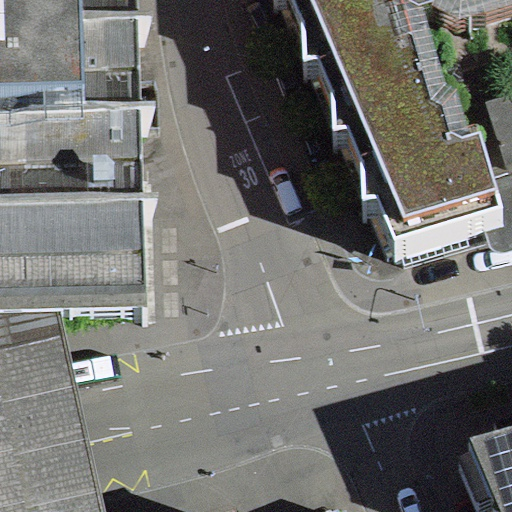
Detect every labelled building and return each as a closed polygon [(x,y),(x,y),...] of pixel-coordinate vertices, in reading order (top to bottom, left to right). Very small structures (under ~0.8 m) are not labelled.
[(0,0),(0,337),(57,329),(56,324),(69,324),(69,326),(71,326),(71,324),(142,322),(142,326),(147,326),(147,322),(144,226),(150,226),(150,221),(144,221),(143,184),(147,184),(147,182),(143,182),(142,170),(147,170),(146,168),(142,168),(141,136),(147,136),(147,135),(147,131),(141,131),(140,85),(138,46),(144,46),(144,41),(138,41),(138,20),(140,20),(140,18),(137,18),(136,0),(0,0)] [(485,244),(483,237),(502,232),(488,185),(511,178),(490,111),(511,104),(511,0),(273,0),(274,14),(281,13),(303,63),(303,83),(311,83),(332,133),(333,153),(340,152),(362,202),(363,222),(370,222),(387,262),(393,259),(395,264),(401,262),(403,268),(485,244)] [(511,104),(490,111),(511,178),(488,185),(502,232),(504,238),(511,235),(511,104)] [(0,337),(0,511),(97,511),(57,329),(0,337)] [(511,511),(511,449),(468,462),(489,511),(511,511)]
